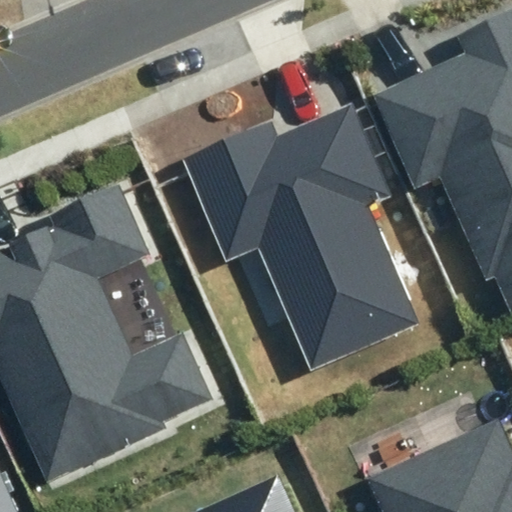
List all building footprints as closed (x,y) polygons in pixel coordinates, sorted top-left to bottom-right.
[(465,53),(373,96),(413,189),(442,176),(485,281),(496,278),(511,311),(511,9),(456,36),(465,53)] [(279,135),(273,121),(181,160),(226,262),(259,248),(312,369),(419,323),(368,205),(391,196),(351,104),(279,135)] [(148,253),(118,186),(53,215),(59,227),(0,253),(0,382),(45,482),(166,428),(163,422),(213,400),(184,335),(131,358),(95,277),(148,253)] [(511,511),(511,447),(498,419),(368,480),(382,511),(511,511)] [(0,511),(18,511),(0,469),(0,511)] [(293,511),(277,475),(196,511),(293,511)]
